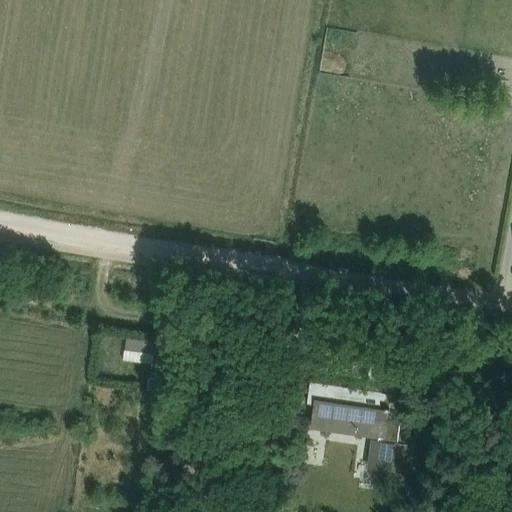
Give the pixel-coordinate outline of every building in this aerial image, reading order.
[(126,338),(125,349),(153,352),(154,342),(126,338)] [(163,339),(160,363),(172,365),(175,341),(163,339)] [(151,370),(149,382),(169,384),(171,372),(151,370)] [(386,432),(393,382),(367,378),(366,388),(310,380),(307,402),(313,403),(310,426),(385,437),(384,440),(371,438),(367,468),(411,475),(415,445),(397,442),(399,434),(386,432)] [(198,485),(194,510),(204,511),(231,511),(235,490),(198,485)]
